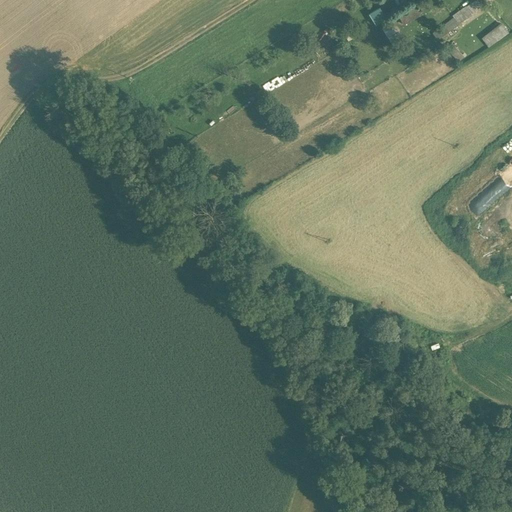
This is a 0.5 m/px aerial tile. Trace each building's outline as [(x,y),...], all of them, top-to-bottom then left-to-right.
[(476,0),(474,0),(466,6),(471,14),(477,10),(475,7),(480,4),(476,0)] [(414,6),(418,13),(426,8),(422,1),(414,6)] [(466,6),(452,15),(454,17),(455,17),(458,22),(471,14),(466,6)] [(378,7),(367,12),(374,24),(385,19),(378,7)] [(407,21),(418,13),(414,7),(403,15),(407,21)] [(454,17),(433,32),(437,38),(459,23),(458,22),(455,17),(454,17)] [(476,42),(483,50),(509,33),(501,23),(476,42)] [(463,55),(451,42),(446,47),(458,60),(463,55)] [(288,78),(299,72),(294,65),(284,72),(288,78)]
